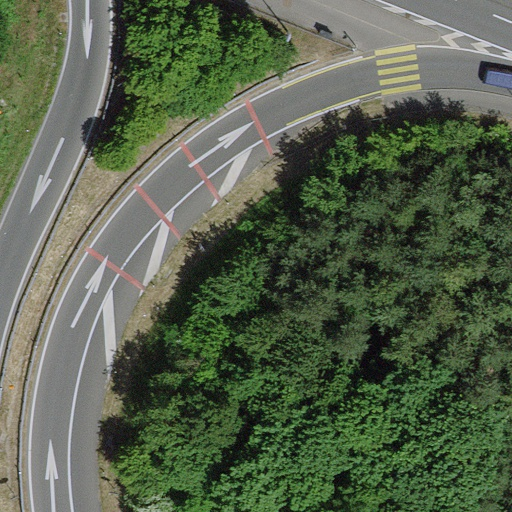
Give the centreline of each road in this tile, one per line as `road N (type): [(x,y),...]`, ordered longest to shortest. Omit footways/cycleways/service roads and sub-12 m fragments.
road 1 (motorway): [(55,511),(53,411),(73,329),(111,251),(179,175),(264,116),(354,79),(399,69),(511,73)]
road 2 (motorway): [(92,0),(81,95),(0,289)]
